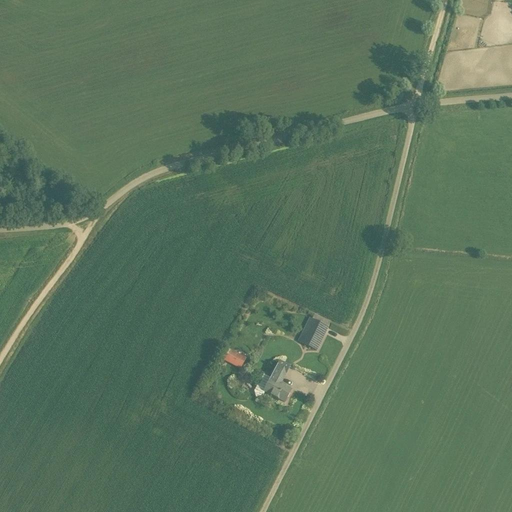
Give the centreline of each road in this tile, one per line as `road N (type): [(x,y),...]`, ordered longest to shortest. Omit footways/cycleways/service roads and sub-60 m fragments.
road 1 (unclassified): [(0,230),(81,223),(157,173),(416,103)]
road 2 (unclassified): [(266,511),(371,291),(416,103)]
road 3 (track): [(0,357),(101,213)]
